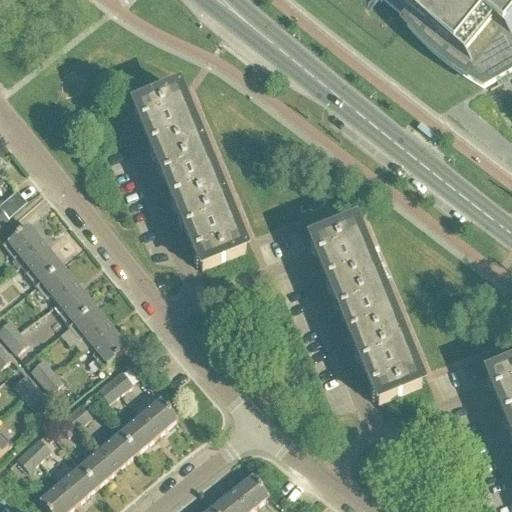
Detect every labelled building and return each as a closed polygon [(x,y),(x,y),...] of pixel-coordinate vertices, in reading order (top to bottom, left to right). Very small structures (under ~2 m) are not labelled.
[(511,0),(379,0),(411,26),(407,30),(421,44),(434,57),(449,70),(464,80),(483,91),(495,84),(498,89),(490,94),(491,95),(511,82),(511,0)] [(136,116),(158,170),(200,152),(193,133),(196,132),(190,117),(186,118),(185,114),(178,99),(136,116)] [(158,170),(180,223),(222,206),(215,186),(218,185),(212,170),(208,172),(200,152),(158,170)] [(222,206),(180,223),(202,277),(245,259),(237,240),(240,238),(234,223),(230,225),(222,206)] [(0,214),(0,232),(9,225),(0,214)] [(18,261),(25,270),(45,253),(29,232),(4,252),(14,264),(18,261)] [(312,250),(334,304),(377,287),(369,267),(372,266),(366,251),(363,253),(355,233),(312,250)] [(28,281),(38,293),(62,273),(45,253),(25,270),(31,278),(28,281)] [(51,302),(58,310),(78,294),(62,273),(38,293),(47,305),(51,302)] [(334,304),(356,357),(399,340),(391,321),(394,319),(388,304),(385,306),(377,287),(334,304)] [(61,322),(70,334),(95,314),(78,294),(58,310),(64,318),(61,322)] [(84,343),(91,351),(111,334),(95,314),(70,334),(80,346),(84,343)] [(0,336),(0,341),(7,350),(19,340),(9,328),(0,336)] [(111,334),(91,351),(97,359),(93,362),(104,375),(128,355),(111,334)] [(19,340),(7,350),(17,361),(29,351),(19,340)] [(399,340),(356,357),(379,411),(421,393),(413,374),(416,372),(410,358),(407,359),(399,340)] [(2,355),(0,356),(0,376),(12,366),(2,355)] [(31,378),(41,389),(53,379),(43,367),(31,378)] [(511,374),(489,384),(511,438),(511,437),(511,374)] [(53,379),(41,389),(51,401),(63,390),(53,379)] [(123,379),(111,388),(121,401),(133,391),(123,379)] [(14,393),(24,404),(36,394),(26,382),(14,393)] [(121,401),(111,388),(99,398),(109,410),(121,401)] [(36,394),(24,404),(34,416),(46,405),(36,394)] [(140,423),(157,444),(178,426),(160,406),(140,423)] [(82,412),(70,421),(80,434),(92,424),(82,412)] [(80,434),(70,421),(58,431),(68,443),(80,434)] [(120,440),(137,461),(157,444),(140,423),(120,440)] [(0,462),(12,452),(1,440),(0,440),(0,462)] [(100,457),(117,478),(137,461),(120,440),(100,457)] [(40,446),(29,456),(40,468),(51,458),(40,446)] [(40,468),(29,456),(18,467),(29,478),(40,468)] [(80,474),(98,495),(117,478),(100,457),(80,474)] [(60,491),(78,511),(98,495),(80,474),(60,491)] [(252,483),(231,500),(241,511),(259,511),(269,504),(252,483)] [(40,508),(42,511),(77,511),(78,511),(60,491),(40,508)] [(241,511),(231,500),(215,511),(241,511)]
